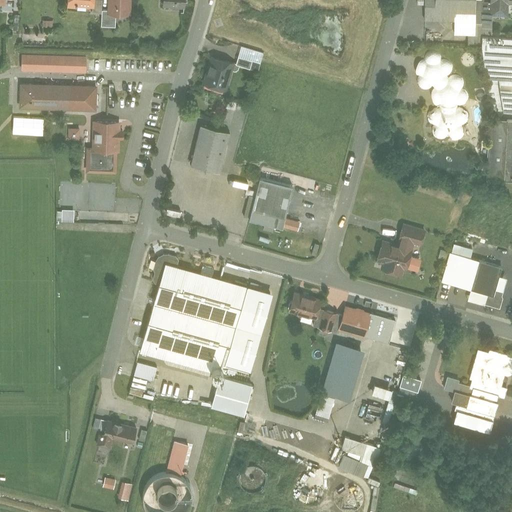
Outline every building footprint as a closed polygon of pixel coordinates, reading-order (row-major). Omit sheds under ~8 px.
[(76,6),(94,8),(94,0),(65,0),(65,8),(76,9),(76,6)] [(130,0),(106,0),(106,10),(106,13),(115,14),(130,15),(130,0)] [(162,0),(162,7),(184,9),(185,0),(162,0)] [(424,0),(424,19),(454,20),(454,35),(475,36),(475,24),(475,0),(424,0)] [(511,0),(486,0),(487,15),(505,16),(505,3),(511,3),(511,0)] [(106,10),(101,10),(100,26),(115,26),(115,14),(106,13),(106,10)] [(481,46),(489,110),(511,112),(511,37),(482,36),(481,46)] [(262,52),(239,46),(235,65),(257,71),(262,52)] [(421,61),(417,61),(411,68),(413,75),(417,76),(414,82),(418,88),(426,89),(430,86),(432,88),(427,94),(429,100),(433,104),(437,105),(437,110),(428,111),(424,119),(428,125),(432,126),(429,130),(432,138),(442,138),(445,135),(448,138),(456,138),(460,132),(457,126),(464,123),(466,115),(459,110),(453,110),(453,106),(459,105),(465,98),(461,84),(458,78),(449,76),(445,79),(443,77),(447,73),(448,64),(443,60),(438,61),(438,57),(434,52),(426,52),(422,56),(421,61)] [(86,56),(21,55),(21,71),(86,73),(86,56)] [(234,63),(209,55),(201,83),(225,90),(234,63)] [(96,86),(19,84),(18,110),(96,111),(96,86)] [(511,120),(487,119),(486,122),(482,179),(508,181),(511,181),(511,120)] [(121,122),(92,121),(91,148),(86,148),(85,174),(116,175),(117,148),(120,148),(120,140),(123,140),(124,131),(120,130),(121,122)] [(219,173),(229,132),(200,125),(190,166),(219,173)] [(78,128),(68,128),(67,139),(78,139),(78,128)] [(279,230),(291,188),(259,179),(248,221),(279,230)] [(73,213),(61,213),(61,223),(73,223),(73,213)] [(406,255),(410,243),(417,245),(422,229),(422,228),(399,221),(399,223),(395,238),(396,239),(394,245),(387,243),(388,241),(379,239),(373,261),(378,263),(377,268),(399,275),(401,269),(404,270),(404,268),(414,271),(417,259),(406,255)] [(454,245),(451,252),(470,257),(472,249),(454,245)] [(497,274),(499,265),(470,257),(451,252),(448,251),(440,281),(469,289),(466,300),(499,309),(502,296),(501,296),(506,277),(497,274)] [(155,285),(159,286),(165,264),(177,267),(178,263),(178,258),(169,256),(165,255),(160,257),(156,260),(153,269),(155,273),(152,280),(155,285)] [(177,267),(165,264),(159,286),(139,353),(210,373),(211,368),(223,372),(224,367),(247,288),(177,267)] [(272,295),(247,288),(224,367),(249,375),(272,295)] [(284,312),(312,320),(315,309),(318,300),(290,292),(284,312)] [(350,335),(363,338),(369,314),(341,306),(339,316),(335,330),(336,330),(350,335)] [(335,330),(339,316),(315,309),(312,320),(310,327),(329,332),(335,334),(336,330),(335,330)] [(339,371),(350,335),(336,330),(335,334),(329,332),(325,348),(329,349),(324,367),(327,368),(339,371)] [(451,391),(447,405),(461,409),(460,413),(490,421),(495,402),(494,402),(495,397),(501,398),(504,388),(498,386),(501,374),(509,376),(511,365),(511,356),(486,349),(485,352),(474,349),(466,379),(469,380),(467,386),(456,383),(457,379),(444,376),(441,389),(451,391)] [(398,391),(402,376),(406,363),(381,355),(373,384),(398,391)] [(155,368),(137,363),(133,377),(151,382),(155,368)] [(341,372),(339,371),(327,368),(312,420),(326,424),(341,372)] [(415,398),(420,381),(402,376),(398,391),(397,393),(415,398)] [(253,387),(220,379),(211,409),(244,418),(253,387)] [(362,407),(361,417),(378,420),(380,410),(362,407)] [(98,432),(103,434),(106,421),(94,418),(91,431),(98,432)] [(132,444),(136,428),(106,421),(103,434),(98,432),(95,446),(110,449),(113,439),(132,444)] [(368,421),(366,431),(383,436),(385,426),(368,421)] [(144,444),(147,432),(141,430),(137,442),(144,444)] [(344,439),(341,450),(364,456),(367,445),(344,439)] [(185,511),(186,511),(190,504),(191,496),(189,489),(186,482),(180,477),(188,447),(173,443),(166,474),(158,476),(152,479),(147,485),(144,492),(144,500),(146,508),(149,511),(185,511)] [(263,472),(260,467),(256,465),(251,464),(245,465),(241,468),(238,472),(237,477),(238,482),(241,487),(245,489),(251,491),(256,490),(260,486),(263,482),(264,477),(263,472)] [(322,483),(319,477),(313,474),(307,473),(301,474),(295,478),(292,483),(291,489),(292,495),(296,501),(301,504),(307,505),(313,504),(319,500),(322,495),(324,489),(322,483)] [(103,478),(101,489),(112,491),(115,480),(103,478)] [(129,499),(132,483),(122,480),(118,497),(129,499)] [(359,494),(356,490),(352,487),(346,486),(342,487),(337,490),(335,495),(334,500),(335,504),(338,509),(342,511),(344,511),(348,511),(352,511),(356,508),(359,504),(360,499),(359,494)]
